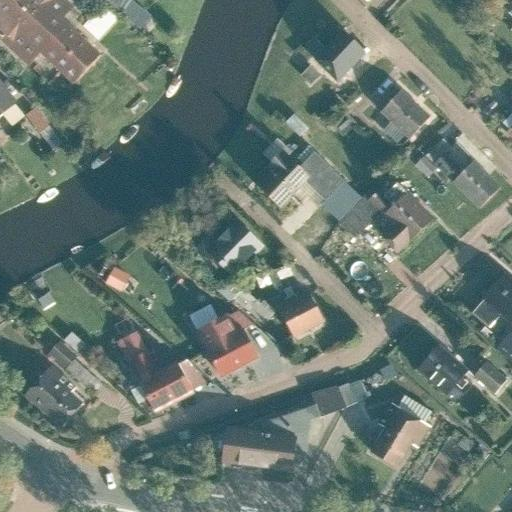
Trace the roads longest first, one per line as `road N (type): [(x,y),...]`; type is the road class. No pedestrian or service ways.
road 1 (residential): [(380,336),(319,371),(125,441),(83,481)]
road 2 (residential): [(511,172),(341,0)]
road 3 (residential): [(380,336),(218,181)]
road 4 (residential): [(511,213),(380,336)]
road 5 (tertiary): [(213,511),(83,481)]
